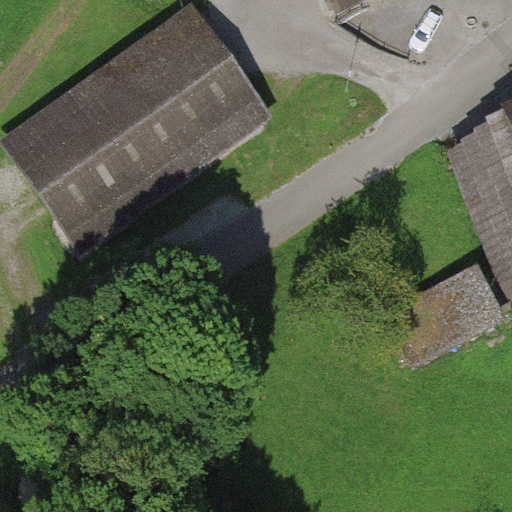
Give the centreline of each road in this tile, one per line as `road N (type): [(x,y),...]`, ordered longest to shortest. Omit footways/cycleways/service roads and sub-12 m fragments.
road 1 (unclassified): [(0,387),(142,305),(511,60)]
road 2 (track): [(44,511),(2,386)]
